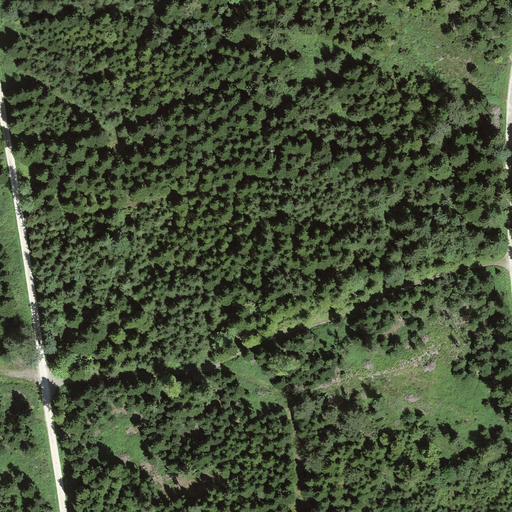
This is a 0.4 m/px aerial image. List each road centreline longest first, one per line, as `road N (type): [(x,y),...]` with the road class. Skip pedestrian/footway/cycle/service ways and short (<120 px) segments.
road 1 (track): [(511,270),(445,278),(185,360),(47,388)]
road 2 (track): [(64,511),(0,104)]
road 3 (track): [(511,253),(511,88)]
